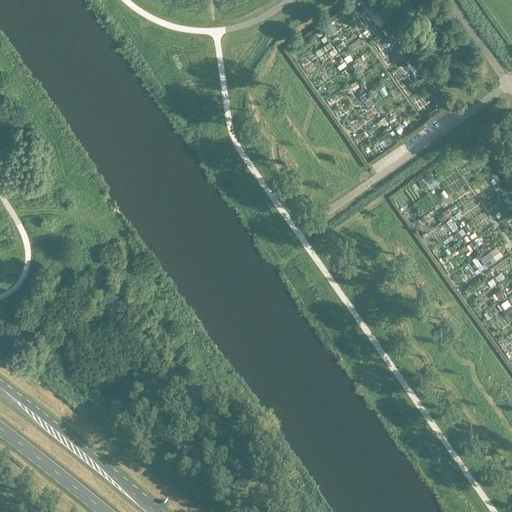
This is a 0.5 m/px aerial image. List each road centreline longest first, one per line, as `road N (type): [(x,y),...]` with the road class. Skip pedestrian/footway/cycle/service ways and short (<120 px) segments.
road 1 (trunk): [(157,511),(0,384)]
road 2 (trunk): [(0,428),(106,511)]
